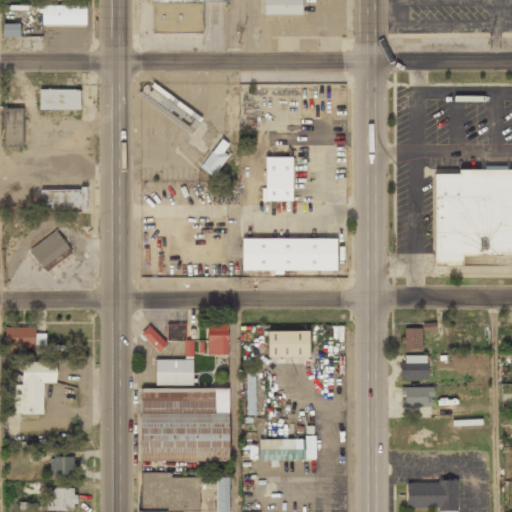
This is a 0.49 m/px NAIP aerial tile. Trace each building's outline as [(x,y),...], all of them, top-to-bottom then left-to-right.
[(151,0),(151,33),(203,34),(203,2),(226,2),(226,0),(151,0)] [(264,0),(264,15),(302,15),(302,0),(264,0)] [(41,7),(41,26),(86,26),(86,7),(41,7)] [(18,37),(18,25),(4,25),(4,37),(18,37)] [(137,100),(191,134),(203,116),(148,82),(137,100)] [(80,111),(80,90),(37,90),(37,111),(80,111)] [(3,109),(3,148),(23,148),(23,109),(3,109)] [(212,176),(232,147),(219,138),(200,168),(212,176)] [(291,158),(263,158),(263,201),(291,201),(291,158)] [(461,266),(461,256),(511,255),(511,171),(434,171),(434,266),(461,266)] [(86,190),(40,190),(40,211),(86,211),(86,190)] [(70,252),(57,231),(29,249),(43,270),(70,252)] [(241,271),(335,271),(335,239),(241,239),(241,271)] [(193,340),(185,340),(185,324),(167,324),(167,341),(184,341),(184,357),(193,357),(193,340)] [(141,334),(158,352),(166,344),(149,326),(141,334)] [(228,355),(228,327),(207,327),(207,355),(228,355)] [(4,328),(4,348),(44,348),(44,334),(36,334),(36,328),(4,328)] [(421,328),(402,328),(402,350),(421,350),(421,328)] [(267,332),(268,357),(309,356),(308,331),(267,332)] [(426,356),(400,356),(400,381),(426,381),(426,356)] [(155,385),(193,385),(193,359),(155,359),(155,385)] [(42,415),(42,383),(55,383),(55,362),(17,362),(17,415),(42,415)] [(432,408),(432,388),(401,388),(401,408),(432,408)] [(228,389),(139,389),(139,462),(228,462),(228,389)] [(305,439),(258,439),(258,460),(305,460),(305,439)] [(49,457),(49,480),(75,480),(75,457),(49,457)] [(198,511),(198,475),(140,475),(140,511),(198,511)] [(228,511),(228,477),(214,477),(214,511),(228,511)] [(406,482),(406,510),(456,510),(457,482),(406,482)] [(48,511),(75,511),(75,488),(48,488),(48,511)]
